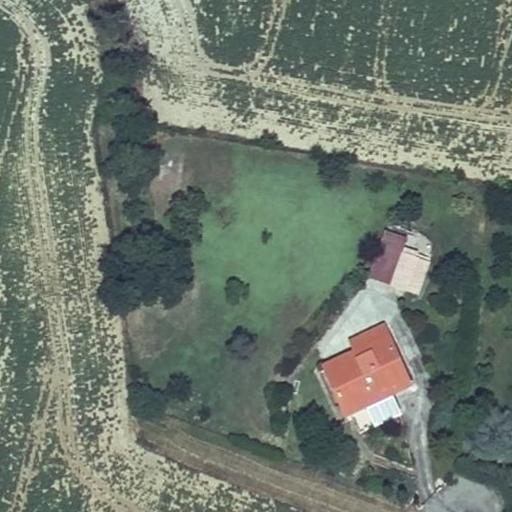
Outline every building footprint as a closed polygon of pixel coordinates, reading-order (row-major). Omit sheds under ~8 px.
[(413,292),(424,263),(408,257),(399,285),(413,292)] [(425,296),(436,267),(424,263),(413,292),(425,296)] [(362,353),(395,338),(390,328),(357,343),(362,353)] [(414,382),(395,338),(362,353),(330,368),(350,412),(371,402),(414,382)] [(407,418),(399,399),(418,390),(414,382),(371,402),(374,410),(383,430),(407,418)]
